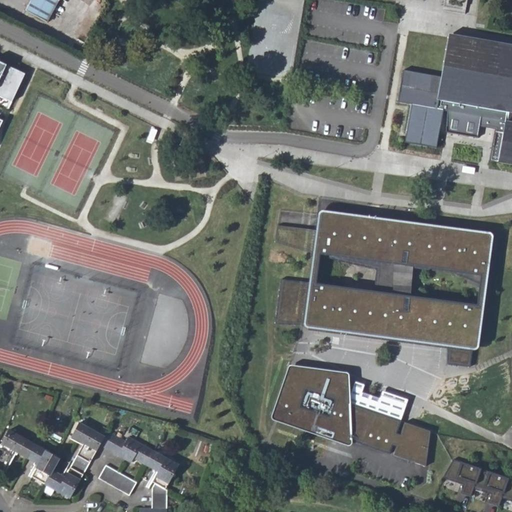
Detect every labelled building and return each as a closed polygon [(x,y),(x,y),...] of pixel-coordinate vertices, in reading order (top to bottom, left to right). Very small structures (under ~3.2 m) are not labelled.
[(29,0),(26,8),(48,19),(57,0),(29,0)] [(403,71),(398,101),(412,104),(406,142),(436,148),(440,122),(494,132),(489,161),(499,163),(500,161),(511,163),(511,48),(449,38),(442,78),(403,71)] [(26,73),(0,61),(0,97),(10,102),(7,107),(10,108),(26,73)] [(472,350),(476,350),(477,348),(488,271),(496,267),(499,237),(492,239),(492,235),(489,233),(319,210),(316,230),(278,225),(275,242),(313,254),(309,282),(281,278),(275,324),(303,325),(306,328),(448,348),(447,364),(470,367),(472,350)] [(352,441),(389,454),(392,445),(397,433),(400,421),(350,404),(349,374),(347,373),(346,373),(292,365),(289,366),(288,367),(271,417),(271,419),(273,420),(348,446),(350,446),(351,444),(352,441)] [(393,455),(425,467),(430,431),(405,422),(401,434),(396,447),(393,455)] [(0,471),(1,473),(14,451),(38,464),(31,477),(70,498),(100,445),(131,462),(133,458),(157,471),(151,482),(154,484),(152,488),(151,510),(139,509),(139,511),(166,511),(167,490),(165,489),(178,466),(127,438),(125,442),(107,431),(104,437),(78,423),(71,436),(84,443),(64,477),(53,470),(59,459),(8,430),(0,444),(0,471)] [(401,434),(397,433),(392,445),(396,447),(401,434)] [(511,479),(453,459),(442,478),(464,485),(461,493),(471,497),(473,488),(491,495),(488,503),(499,506),(502,498),(511,501),(511,479)] [(105,465),(98,478),(129,495),(136,482),(105,465)]
